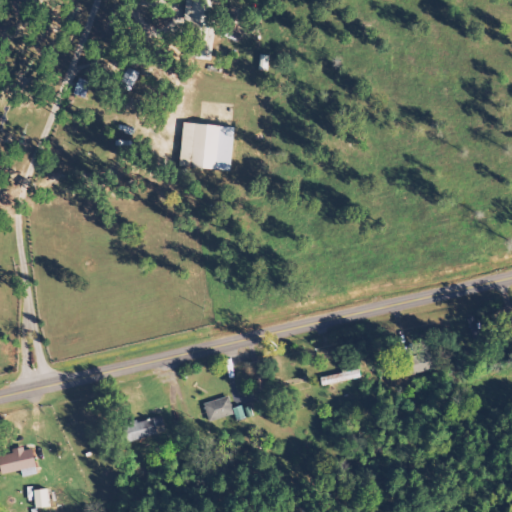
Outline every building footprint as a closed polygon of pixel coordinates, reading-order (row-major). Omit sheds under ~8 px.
[(230,172),(233,127),(183,124),(181,147),(192,147),(190,169),(230,172)] [(419,355),(402,360),(407,377),(437,369),(432,349),(418,353),(419,355)] [(325,386),(360,379),(359,371),(323,378),(325,386)] [(203,404),(208,423),(234,416),(235,421),(249,418),(247,406),(232,410),(229,397),(203,404)] [(154,429),(164,426),(161,416),(122,428),(126,444),(156,435),(154,429)] [(42,468),(38,449),(5,455),(8,474),(42,468)]
